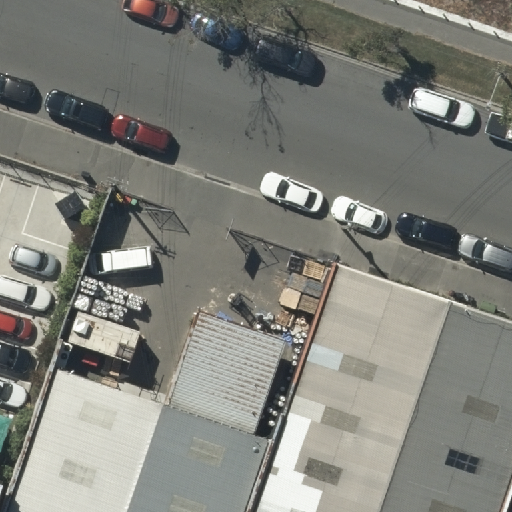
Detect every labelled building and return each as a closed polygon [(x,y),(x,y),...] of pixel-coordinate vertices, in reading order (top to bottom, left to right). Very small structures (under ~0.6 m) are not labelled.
[(8,174),(0,198),(0,206),(74,231),(84,200),(8,174)] [(0,242),(0,282),(57,300),(67,267),(56,264),(62,246),(27,235),(23,250),(0,242)] [(489,511),(511,446),(511,316),(333,256),(270,442),(246,511),(489,511)] [(163,404),(48,366),(0,509),(0,511),(246,511),(270,442),(246,434),(279,335),(195,307),(163,404)] [(0,500),(8,476),(0,473),(0,500)]
